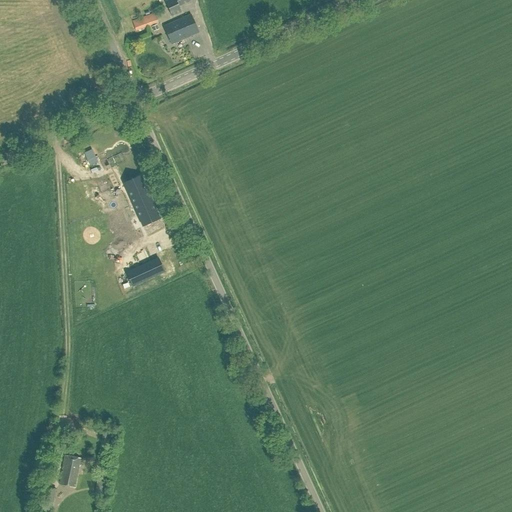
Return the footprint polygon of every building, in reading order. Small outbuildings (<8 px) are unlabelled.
[(172,17),(182,13),(179,7),(189,2),(188,0),(169,0),(166,2),(172,17)] [(136,32),(158,24),(155,13),(132,21),(136,32)] [(173,44),(200,32),(192,14),(165,27),(173,44)] [(199,38),(187,42),(191,56),(204,52),(199,38)] [(139,176),(124,183),(143,226),(158,219),(152,204),(154,203),(149,191),(146,192),(139,176)] [(158,259),(126,273),(132,286),(164,272),(158,259)] [(59,485),(75,488),(80,458),(64,455),(61,469),(62,469),(59,485)] [(52,507),(56,489),(47,488),(43,505),(52,507)]
